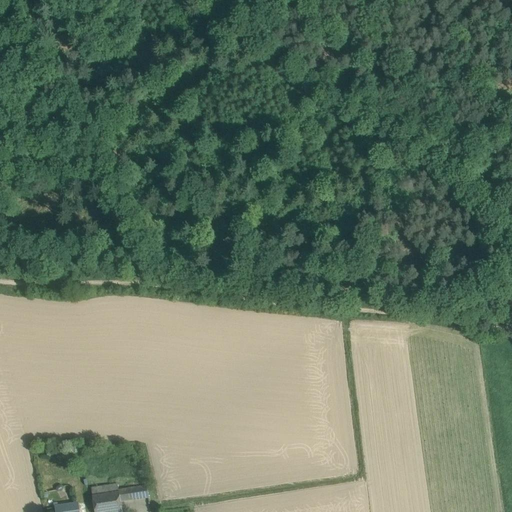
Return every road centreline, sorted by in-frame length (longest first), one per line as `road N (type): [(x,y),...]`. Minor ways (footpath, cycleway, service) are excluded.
road 1 (track): [(343,310),(363,477),(140,511)]
road 2 (track): [(152,280),(422,318),(453,314),(511,286)]
road 3 (track): [(511,224),(450,168),(353,100),(280,30),(323,0)]
road 4 (track): [(0,17),(152,280)]
road 5 (track): [(280,30),(76,152)]
road 6 (track): [(0,279),(152,280)]
